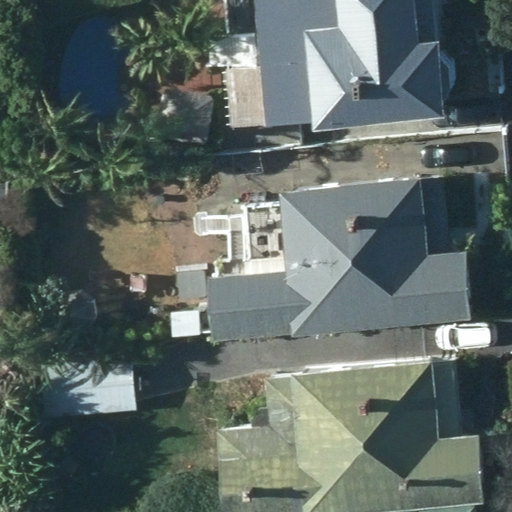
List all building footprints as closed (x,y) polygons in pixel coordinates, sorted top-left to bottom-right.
[(323,104),(324,110),(454,99),(447,23),(443,23),(441,0),(230,0),(234,31),(227,32),(230,63),(237,62),(241,111),(323,104)] [(216,261),(221,328),(475,309),(470,241),(453,242),(448,170),(287,181),(288,195),(248,198),(252,252),(221,254),(221,261),(216,261)] [(0,207),(12,207),(9,178),(0,178),(0,207)] [(224,420),(231,510),(489,490),(484,425),(465,426),(459,350),(274,366),(277,394),(267,396),(258,409),(259,418),(224,420)] [(67,411),(139,405),(134,353),(65,358),(67,411)] [(481,511),(481,499),(328,509),(328,511),(481,511)]
